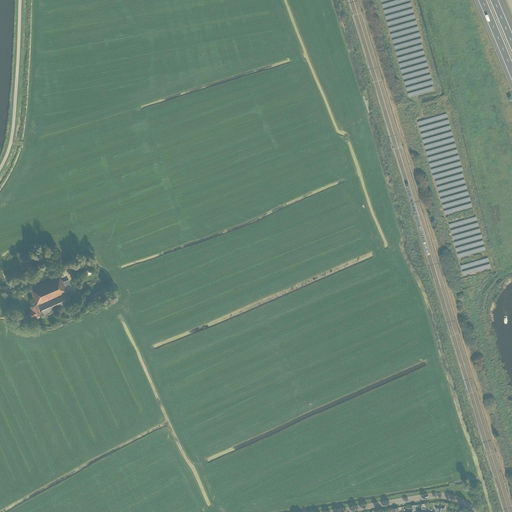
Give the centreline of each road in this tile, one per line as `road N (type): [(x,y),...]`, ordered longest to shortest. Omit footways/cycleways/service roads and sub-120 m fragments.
road 1 (unclassified): [(19,0),(12,127),(0,168)]
road 2 (unclassified): [(336,511),(438,495),(474,511)]
